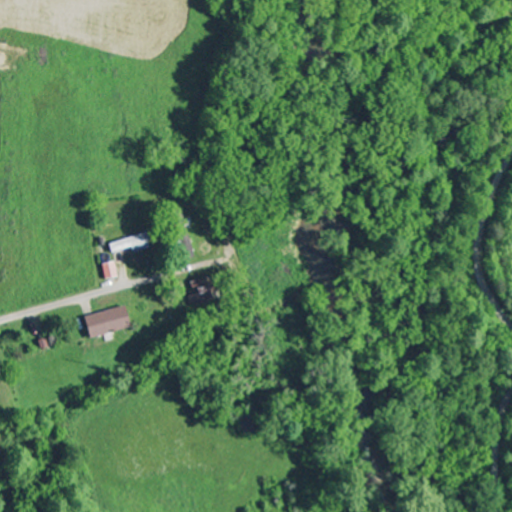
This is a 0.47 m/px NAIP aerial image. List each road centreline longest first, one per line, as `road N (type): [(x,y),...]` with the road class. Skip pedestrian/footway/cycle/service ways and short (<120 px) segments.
road 1 (residential): [(355,511),(302,306),(279,281),(214,262),(0,324)]
road 2 (residential): [(500,511),(495,451),(511,384),(511,330),(487,292),(480,260),(488,208),(511,158)]
road 3 (residential): [(214,262),(178,105)]
